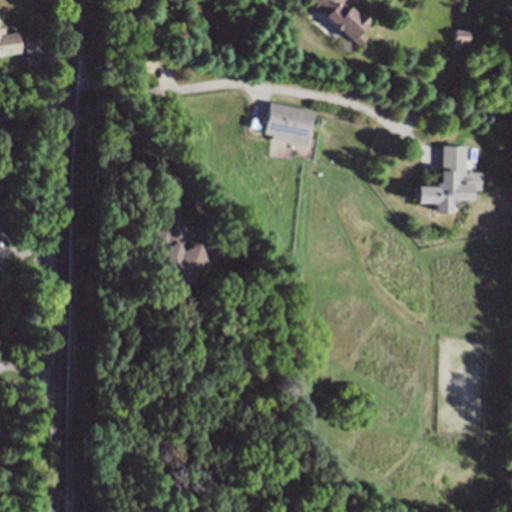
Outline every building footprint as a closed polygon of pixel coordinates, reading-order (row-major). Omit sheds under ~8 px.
[(339,0),(339,1),(352,14),(354,12),(365,22),(357,30),(364,37),(357,44),(349,36),(346,39),(307,0),(339,0)] [(452,28),(466,29),(465,42),(460,41),(459,43),(451,42),(452,28)] [(0,34),(12,32),(15,53),(0,54),(0,34)] [(312,111),(305,148),(292,145),(269,140),(269,137),(261,135),(267,103),(299,109),(312,111)] [(440,147),(464,148),(463,173),(480,173),(479,191),(471,191),(471,204),(455,203),(455,207),(451,207),(451,217),(434,217),(435,207),(417,207),(417,189),(435,189),(435,186),(438,186),(439,172),(440,172),(440,147)] [(165,225),(169,236),(172,236),(175,244),(180,242),(182,247),(198,241),(208,268),(187,276),(191,288),(166,297),(150,253),(147,252),(144,242),(145,238),(143,233),(165,225)]
